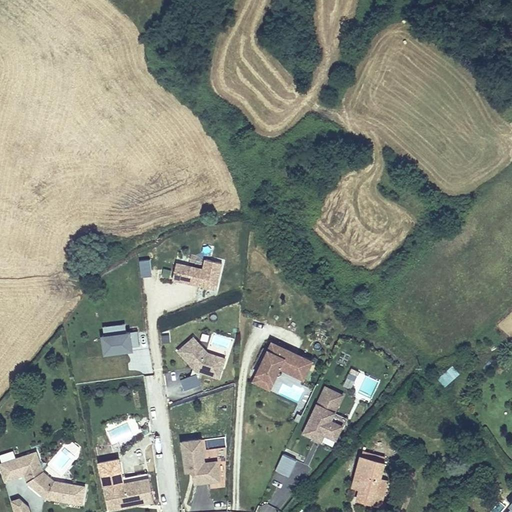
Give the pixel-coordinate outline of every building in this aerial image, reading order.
[(216,287),(222,260),(206,257),(204,266),(177,260),(174,278),(216,287)] [(151,259),(140,259),(141,275),(151,275),(151,259)] [(105,351),(133,347),(130,327),(102,331),(105,351)] [(219,376),(225,355),(208,350),(195,334),(178,348),(198,370),(219,376)] [(305,375),(313,356),(272,337),(253,378),(270,386),(281,363),(305,375)] [(452,364),(436,378),(444,387),(460,372),(452,364)] [(352,388),(360,371),(352,367),(344,384),(352,388)] [(199,375),(181,376),(183,389),(200,387),(199,375)] [(344,391),(325,383),(304,430),(322,438),(324,432),(337,437),(344,421),(333,416),(344,391)] [(202,434),(182,437),(186,467),(193,466),(195,481),(220,478),(217,457),(205,458),(202,434)] [(83,502),(85,484),(54,478),(43,470),(36,449),(0,460),(0,462),(6,479),(25,474),(27,480),(47,496),(83,502)] [(276,470),(290,475),(296,458),(282,453),(276,470)] [(358,462),(350,488),(358,489),(356,495),(353,502),(376,509),(381,489),(375,487),(376,482),(380,467),(358,462)] [(144,501),(139,476),(105,482),(110,508),(144,501)] [(227,501),(228,482),(212,481),(212,500),(227,501)] [(31,511),(26,494),(13,498),(16,511),(31,511)]
